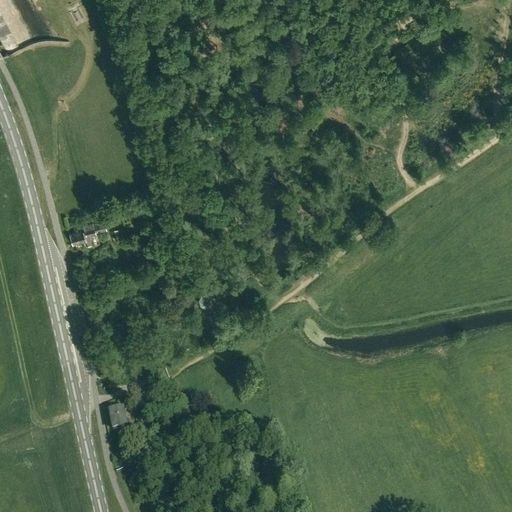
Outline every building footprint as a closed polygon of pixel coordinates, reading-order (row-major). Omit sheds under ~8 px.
[(75,41),(53,0),(0,0),(0,52),(2,57),(75,41)] [(410,43),(393,55),(410,78),(442,55),(425,32),(410,43)] [(97,233),(107,230),(104,221),(94,223),(94,222),(85,225),(86,229),(71,234),(74,245),(86,241),(88,245),(94,243),(94,245),(99,243),(97,233)] [(122,242),(117,230),(110,232),(114,244),(122,242)] [(200,295),(198,301),(200,306),(206,308),(211,305),(213,300),(210,295),(205,293),(200,295)] [(126,428),(123,411),(110,413),(113,430),(126,428)] [(169,441),(168,435),(156,437),(159,452),(170,450),(170,449),(176,448),(174,440),(169,441)]
